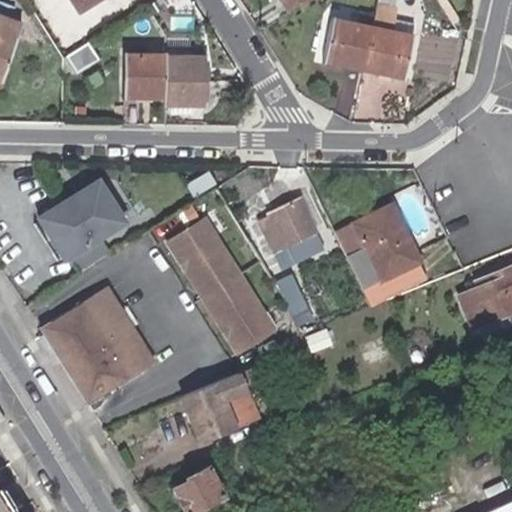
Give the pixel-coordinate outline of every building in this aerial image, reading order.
[(69,0),(77,11),(93,0),(69,0)] [(277,0),(286,13),(306,0),(277,0)] [(388,2),(376,1),(373,18),(384,21),(388,2)] [(0,77),(22,21),(0,12),(0,77)] [(320,62),(361,71),(370,29),(329,20),(320,62)] [(370,29),(361,71),(401,80),(410,38),(370,29)] [(86,41),(64,55),(75,71),(98,57),(86,41)] [(121,57),(120,98),(162,98),(163,58),(121,57)] [(94,182),(37,218),(62,259),(66,257),(79,248),(119,222),(94,182)] [(266,215),(283,250),(314,235),(296,199),(266,215)] [(362,246),(344,256),(361,291),(417,264),(390,207),(352,225),(362,246)] [(169,243),(237,350),(270,329),(202,224),(169,243)] [(334,233),(344,256),(362,246),(352,225),(334,233)] [(79,248),(66,257),(77,275),(108,255),(97,237),(79,248)] [(417,264),(361,291),(368,306),(423,277),(417,264)] [(511,266),(483,278),(485,284),(475,288),(457,294),(470,327),(511,309),(511,266)] [(276,279),(297,324),(310,317),(288,273),(276,279)] [(485,284),(483,278),(473,282),(475,288),(485,284)] [(144,367),(98,293),(39,329),(87,404),(144,367)] [(368,366),(389,357),(385,345),(363,354),(368,366)] [(235,375),(182,396),(188,411),(184,412),(197,444),(232,429),(220,400),(241,390),(235,375)] [(277,462),(310,447),(299,424),(267,440),(277,462)] [(214,459),(219,470),(227,467),(222,456),(214,459)] [(204,470),(184,479),(185,481),(171,489),(183,511),(193,511),(220,498),(204,470)] [(511,511),(511,501),(488,511),(511,511)]
